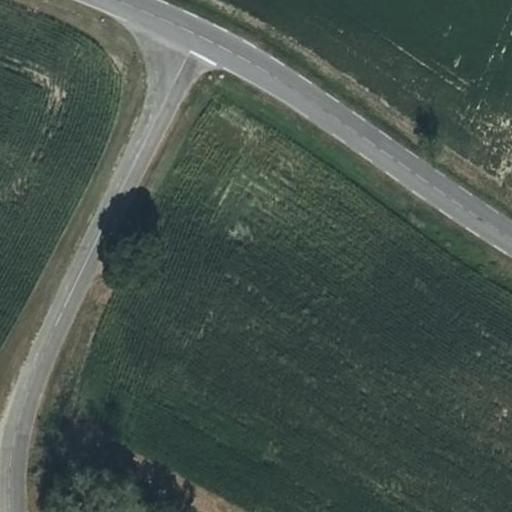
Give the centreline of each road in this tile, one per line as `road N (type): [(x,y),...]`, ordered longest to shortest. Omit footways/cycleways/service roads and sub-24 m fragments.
road 1 (unclassified): [(22,511),(11,409),(70,270),(201,36)]
road 2 (secondary): [(201,36),(511,239)]
